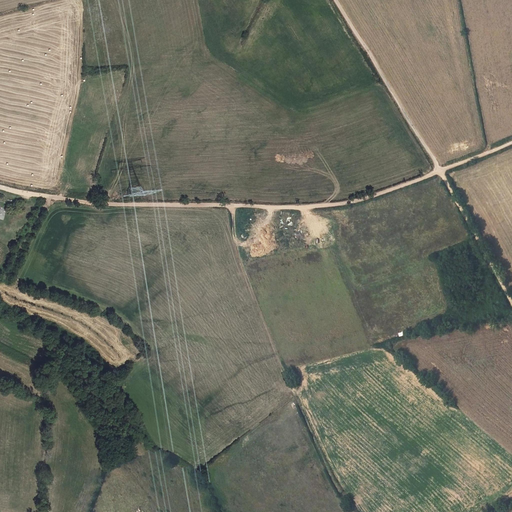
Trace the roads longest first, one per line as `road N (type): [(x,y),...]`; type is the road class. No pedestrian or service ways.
road 1 (track): [(367,198),(306,208),(108,204)]
road 2 (track): [(232,205),(238,254),(291,390),(302,393)]
road 3 (track): [(335,0),(438,170)]
road 4 (track): [(438,170),(511,302)]
